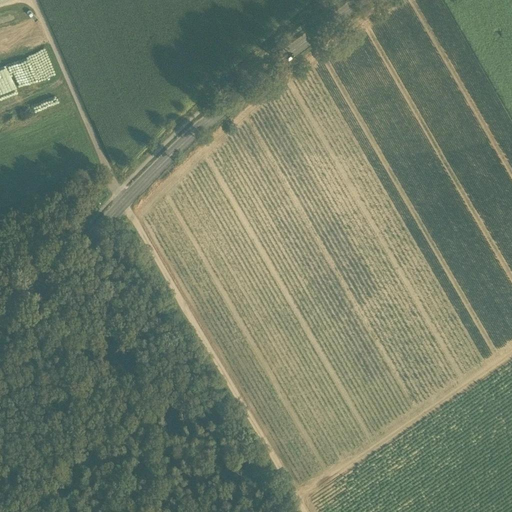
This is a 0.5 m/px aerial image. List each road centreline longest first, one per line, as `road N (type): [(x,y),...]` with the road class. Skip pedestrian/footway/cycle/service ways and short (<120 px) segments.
road 1 (secondary): [(0,347),(124,202),(271,70),(367,0)]
road 2 (track): [(303,511),(124,202)]
road 3 (track): [(34,0),(124,202)]
